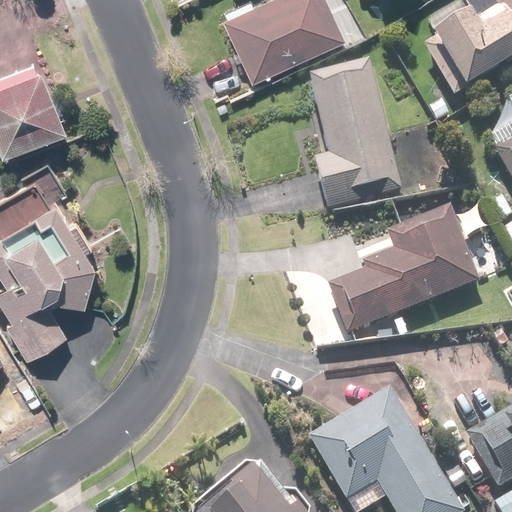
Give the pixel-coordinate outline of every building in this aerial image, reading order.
[(260,0),(221,18),(252,83),(344,40),(325,0),(260,0)] [(511,0),(484,0),(489,7),(421,49),(452,100),(511,63),(511,0)] [(401,193),(367,64),(308,79),(327,156),(312,160),(326,212),(401,193)] [(39,68),(0,82),(0,157),(64,132),(39,68)] [(511,140),(493,152),(511,184),(511,140)] [(84,308),(93,267),(53,199),(0,230),(0,277),(4,284),(0,286),(0,317),(25,361),(66,336),(49,307),(58,302),(84,308)] [(458,235),(448,210),(385,235),(392,253),(361,265),(364,273),(325,289),(345,338),(478,285),(458,235)] [(511,283),(488,285),(490,318),(511,316),(511,283)] [(461,511),(388,389),(337,419),(338,420),(307,438),(351,511),(364,511),(385,500),(391,511),(461,511)] [(511,407),(464,435),(496,491),(511,482),(511,407)] [(294,511),(293,511),(291,511),(282,511),(249,471),(199,511),(294,511)]
